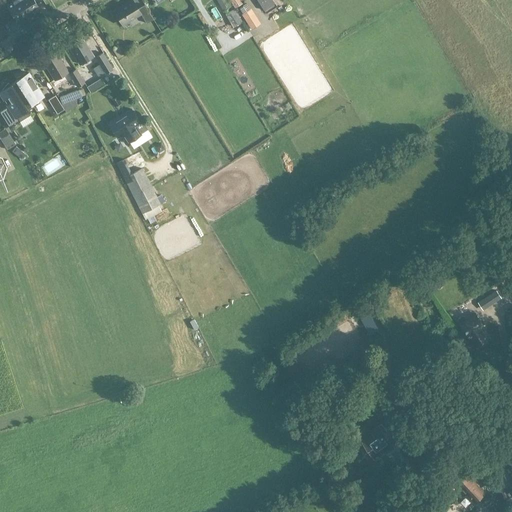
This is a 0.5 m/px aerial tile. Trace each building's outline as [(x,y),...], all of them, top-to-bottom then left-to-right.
[(0,0),(0,8),(3,13),(9,9),(18,22),(29,15),(19,0),(14,0),(13,1),(12,0),(0,0)] [(19,0),(29,15),(40,9),(34,0),(19,0)] [(144,4),(137,8),(132,0),(114,11),(122,23),(140,13),(146,22),(152,18),(144,4)] [(216,0),(223,11),(231,6),(226,0),(216,0)] [(94,55),(81,35),(67,43),(80,64),(94,55)] [(55,51),(42,59),(54,80),(68,71),(55,51)] [(96,57),(106,73),(113,69),(103,52),(96,57)] [(84,82),(76,68),(68,72),(77,86),(84,82)] [(16,80),(17,80),(27,96),(33,105),(39,101),(38,99),(43,96),(29,72),(26,74),(25,72),(17,77),(18,79),(16,80)] [(101,78),(87,86),(90,91),(104,82),(101,78)] [(0,92),(7,104),(7,105),(8,107),(27,96),(17,80),(11,84),(10,85),(9,82),(7,84),(5,87),(3,90),(0,91),(0,92)] [(81,96),(79,90),(79,89),(59,97),(61,104),(71,100),(74,99),(81,96)] [(57,112),(73,103),(71,100),(61,104),(55,94),(48,98),(57,112)] [(33,105),(27,96),(8,107),(7,105),(7,107),(0,111),(9,126),(18,120),(16,117),(17,116),(19,120),(30,114),(27,109),(33,105)] [(121,102),(117,96),(112,99),(116,106),(121,102)] [(117,137),(122,134),(127,142),(141,134),(135,126),(140,122),(131,109),(108,123),(117,137)] [(0,138),(4,144),(12,138),(1,122),(0,122),(0,138)] [(4,146),(7,151),(16,145),(13,140),(4,146)] [(157,145),(157,148),(159,152),(165,148),(161,142),(157,145)] [(25,153),(16,145),(12,150),(21,158),(25,153)] [(160,204),(142,168),(124,178),(142,213),(160,204)] [(501,276),(507,273),(503,266),(497,270),(501,276)] [(497,290),(478,302),(483,310),(502,298),(497,290)] [(377,326),(364,303),(355,309),(370,334),(376,331),(374,328),(377,326)] [(459,318),(458,320),(461,324),(460,324),(468,337),(471,335),(478,346),(489,339),(481,328),(485,326),(476,314),(472,317),(472,316),(467,319),(465,316),(463,315),(459,318)] [(406,411),(419,402),(411,389),(398,397),(406,411)] [(365,444),(360,447),(368,458),(372,454),(374,457),(383,451),(387,448),(393,444),(385,433),(388,431),(382,422),(372,429),(375,433),(363,441),(365,444)] [(511,438),(502,448),(511,458),(509,462),(511,465),(511,438)] [(468,473),(466,475),(462,472),(457,477),(459,481),(458,482),(475,501),(485,492),(468,473)] [(501,482),(495,486),(502,496),(507,492),(501,482)] [(508,511),(501,498),(495,501),(501,511),(508,511)]
